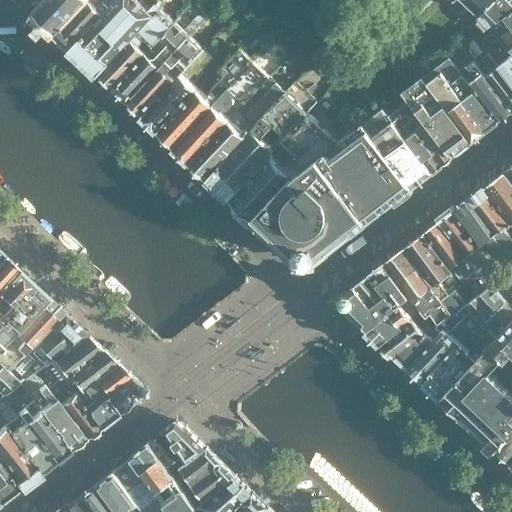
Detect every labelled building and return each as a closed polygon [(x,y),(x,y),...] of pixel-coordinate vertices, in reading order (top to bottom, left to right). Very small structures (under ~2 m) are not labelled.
[(25,0),(36,10),(44,0),(25,0)] [(57,30),(85,0),(44,0),(36,10),(57,30)] [(73,45),(114,0),(85,0),(57,30),(73,45)] [(101,71),(161,5),(162,4),(157,0),(156,0),(150,6),(143,0),(114,0),(73,45),(75,47),(75,46),(86,57),(99,69),(101,71)] [(332,8),(324,0),(309,0),(307,2),(323,17),(332,8)] [(347,0),(324,0),(332,8),(349,24),(360,12),(347,0)] [(482,16),(496,0),(465,0),(470,4),(459,16),(463,19),(474,8),(482,16)] [(486,28),(490,25),(502,16),(511,7),(511,0),(496,0),(482,16),(478,21),(486,28)] [(143,47),(140,44),(143,40),(151,47),(155,42),(176,20),(161,5),(101,71),(115,85),(143,54),(139,51),(143,47)] [(511,7),(502,16),(511,28),(511,7)] [(332,8),(323,17),(322,19),(339,34),(349,24),(332,8)] [(382,33),(360,12),(349,24),(370,44),(371,45),(382,33)] [(511,28),(502,16),(490,25),(495,31),(511,53),(511,28)] [(129,98),(191,33),(176,20),(155,42),(161,47),(153,56),(147,51),(143,54),(115,85),(129,98)] [(370,44),(349,24),(339,34),(361,55),(370,44)] [(144,112),(204,48),(213,38),(199,25),(191,33),(129,98),(144,112)] [(511,53),(495,31),(494,32),(490,33),(487,35),(483,42),(490,51),(511,80),(511,53)] [(160,127),(198,87),(192,81),(202,70),(199,68),(211,55),(204,48),(144,112),(160,127)] [(176,143),(252,60),(239,48),(220,68),(225,73),(205,94),(198,87),(160,127),(176,143)] [(511,80),(490,51),(477,62),(511,108),(511,80)] [(422,73),(402,55),(393,65),(411,83),(422,73)] [(500,119),(461,69),(451,57),(445,62),(442,58),(423,73),(472,139),(500,119)] [(192,158),(270,74),(253,58),(252,60),(176,143),(192,158)] [(511,109),(511,108),(477,62),(475,59),(461,69),(500,119),(511,109)] [(422,73),(411,83),(403,89),(405,91),(452,154),(472,139),(423,73),(422,73)] [(209,174),(287,90),(270,74),(192,158),(192,159),(208,174),(209,174)] [(276,147),(262,134),(273,122),(287,135),(309,112),(287,90),(209,174),(230,194),(231,195),(271,152),(276,147)] [(452,154),(405,91),(394,98),(410,120),(415,116),(417,120),(413,123),(442,162),(452,154)] [(442,162),(413,123),(408,126),(406,123),(410,120),(394,98),(384,106),(432,170),(442,162)] [(432,170),(384,106),(363,121),(412,185),(432,170)] [(253,216),(296,170),(298,172),(320,155),(338,140),(309,112),(287,135),(295,142),(292,145),(299,151),(286,165),(271,152),(231,195),(252,215),(253,216)] [(412,185),(363,121),(338,140),(320,155),(368,218),(368,219),(412,185)] [(368,218),(320,155),(298,172),(296,170),(253,216),(254,217),(254,218),(263,227),(264,227),(265,228),(266,227),(286,247),(286,248),(298,259),(298,258),(299,259),(299,260),(316,259),(316,257),(317,257),(317,258),(319,256),(319,255),(328,249),(330,247),(354,228),(354,229),(355,228),(356,228),(366,220),(366,219),(367,218),(368,218)] [(511,179),(505,170),(485,185),(511,220),(511,179)] [(511,220),(485,185),(470,197),(506,244),(511,251),(511,220)] [(506,244),(470,197),(455,208),(494,259),(496,263),(500,260),(499,257),(496,252),(506,244)] [(494,259),(455,208),(440,220),(481,274),(489,268),(486,265),(494,259)] [(489,284),(481,274),(440,220),(425,231),(471,291),(474,295),(489,284)] [(471,291),(425,231),(405,247),(454,310),(467,301),(464,297),(471,291)] [(454,310),(405,247),(385,262),(410,294),(422,310),(434,325),(454,310)] [(20,325),(47,296),(3,253),(0,256),(0,347),(15,332),(20,325)] [(410,294),(385,262),(342,295),(341,296),(340,297),(340,298),(340,299),(341,300),(341,301),(369,326),(410,294)] [(451,333),(464,320),(475,330),(505,299),(489,284),(474,295),(467,301),(454,310),(434,325),(397,353),(425,380),(462,343),(451,333)] [(383,340),(422,310),(410,294),(369,326),(383,340)] [(5,368),(35,336),(36,337),(62,309),(47,296),(20,325),(27,332),(16,342),(13,339),(17,334),(15,332),(0,347),(0,361),(3,364),(0,366),(0,374),(13,388),(19,383),(20,383),(5,368)] [(441,394),(511,318),(511,305),(505,299),(475,330),(462,343),(425,380),(441,394)] [(20,383),(49,360),(86,332),(62,309),(36,337),(35,336),(5,368),(20,383)] [(397,353),(434,325),(422,310),(383,340),(397,353)] [(511,318),(441,394),(497,447),(511,430),(511,318)] [(61,375),(100,346),(101,346),(86,332),(49,360),(61,375)] [(84,436),(58,403),(54,398),(61,393),(69,388),(72,391),(115,360),(100,346),(61,375),(49,360),(20,383),(19,383),(69,447),(84,436)] [(85,408),(103,394),(130,374),(115,360),(72,391),(85,408)] [(116,411),(139,392),(140,392),(141,384),(140,384),(130,374),(103,394),(116,411)] [(19,383),(13,388),(5,394),(54,459),(69,447),(19,383)] [(98,425),(85,408),(72,391),(69,388),(61,393),(65,398),(58,403),(84,436),(93,429),(98,425)] [(54,459),(5,394),(0,397),(0,418),(39,470),(44,466),(54,459)] [(116,411),(103,394),(85,408),(98,425),(116,411)] [(39,470),(0,418),(0,462),(18,485),(19,486),(39,470)] [(237,475),(182,422),(182,421),(174,421),(165,428),(190,461),(174,473),(197,503),(198,505),(237,475)] [(190,461),(165,428),(150,439),(169,464),(168,465),(174,473),(190,461)] [(511,461),(511,430),(497,447),(511,461)] [(186,511),(197,503),(174,473),(168,465),(169,464),(150,439),(131,455),(174,511),(186,511)] [(274,456),(281,463),(284,459),(277,453),(274,456)] [(174,511),(131,455),(114,467),(148,511),(174,511)] [(0,499),(18,485),(0,462),(0,499)] [(148,511),(114,467),(98,480),(120,511),(148,511)] [(232,511),(253,490),(237,475),(198,505),(197,503),(186,511),(232,511)] [(120,511),(98,480),(83,491),(99,511),(120,511)] [(260,511),(268,504),(253,490),(232,511),(260,511)] [(99,511),(83,491),(71,501),(79,511),(99,511)] [(79,511),(71,501),(58,510),(59,511),(79,511)]
